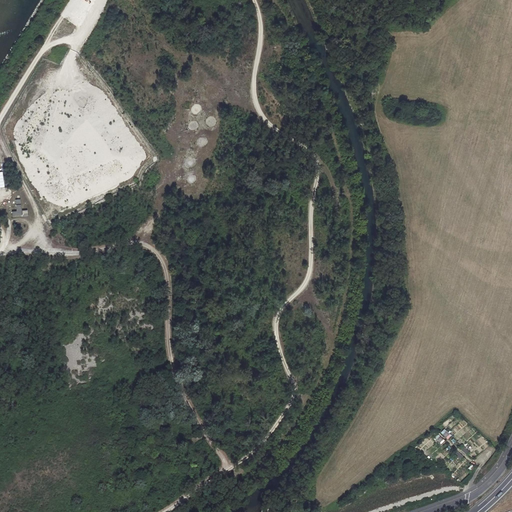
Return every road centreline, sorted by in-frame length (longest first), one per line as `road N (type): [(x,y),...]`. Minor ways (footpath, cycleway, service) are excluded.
road 1 (track): [(252,0),(260,40),(254,97),(275,130),(315,156),(318,175),(307,281),(275,323),(293,399),(260,444),(162,511)]
road 2 (track): [(228,469),(177,379),(168,267),(156,247),(136,240),(81,253),(1,254)]
road 3 (track): [(0,112),(70,0)]
